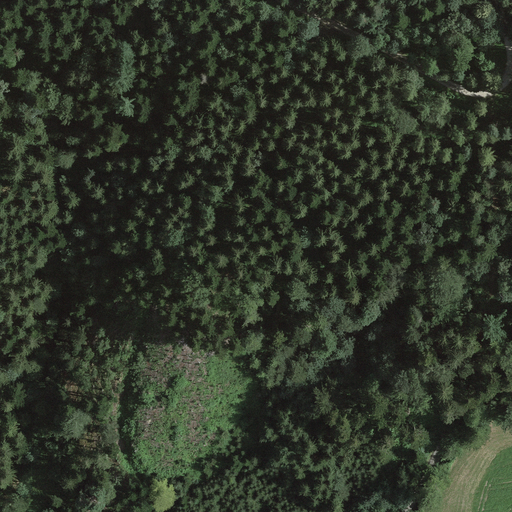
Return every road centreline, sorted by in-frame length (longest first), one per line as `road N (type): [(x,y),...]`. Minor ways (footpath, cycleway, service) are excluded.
road 1 (track): [(285,0),(455,86),(478,90),(497,83),(509,66),(496,0)]
road 2 (track): [(406,511),(461,410),(483,388),(511,376)]
